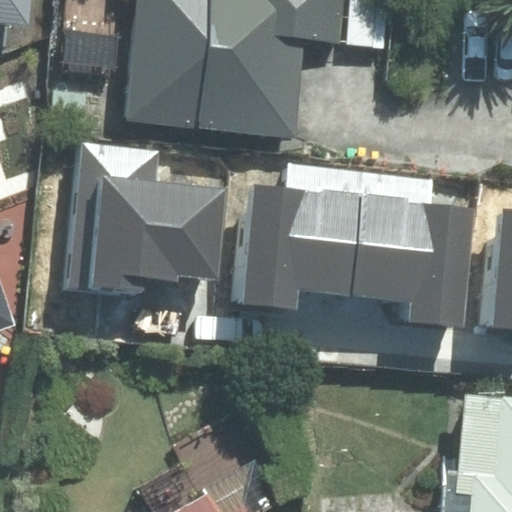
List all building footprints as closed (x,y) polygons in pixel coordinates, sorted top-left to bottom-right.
[(0,0),(0,28),(26,31),(28,0),(0,0)] [(342,46),(342,0),(133,0),(127,126),(298,135),(302,44),(342,46)] [(392,217),(307,214),(304,276),(331,277),(330,319),(415,323),(418,247),(391,245),(392,217)] [(0,334),(20,326),(0,276),(0,334)] [(511,511),(511,398),(460,393),(455,461),(442,460),(438,511),(511,511)] [(248,467),(168,511),(265,511),(272,508),(248,467)]
